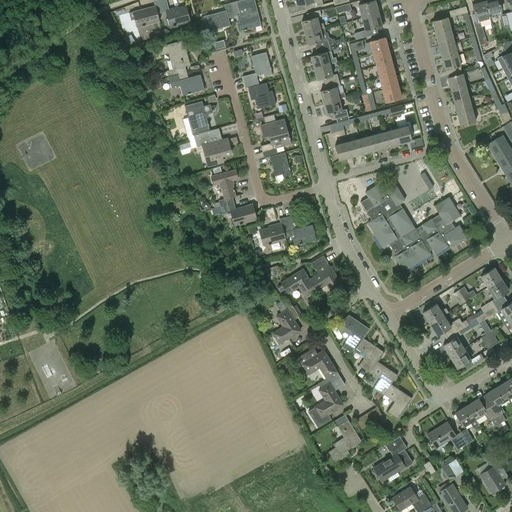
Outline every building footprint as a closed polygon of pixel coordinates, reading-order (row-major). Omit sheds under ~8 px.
[(157,13),(163,11),(159,0),(155,0),(153,0),(155,6),(135,11),(137,18),(135,18),(137,27),(159,21),(157,13)] [(165,0),(159,0),(163,11),(166,11),(168,19),(166,19),(167,27),(190,21),(186,6),(168,11),(165,0)] [(240,0),(230,3),(234,16),(237,15),(239,23),(236,23),(238,31),(261,25),(253,0),(240,0)] [(304,4),(305,9),(323,5),(321,0),(295,0),(297,6),(304,4)] [(358,5),(361,18),(379,14),(375,0),(358,5)] [(488,18),(489,18),(485,0),(472,4),(476,18),(478,17),(479,21),(488,18)] [(498,0),(486,0),(485,0),(489,18),(500,14),(500,18),(503,29),(510,28),(506,14),(503,15),(498,0)] [(228,18),(234,16),(230,3),(224,4),(226,10),(206,15),(208,23),(205,23),(208,31),(230,25),(228,18)] [(351,10),(349,3),(335,7),(337,13),(351,10)] [(462,13),(466,26),(471,24),(467,12),(465,6),(449,11),(450,17),(462,13)] [(301,21),(304,33),(324,28),(323,23),(320,24),(318,16),(321,16),(319,11),(306,14),(308,20),(301,21)] [(382,27),(379,14),(361,18),(364,31),(354,33),(356,39),(377,34),(376,29),(382,27)] [(432,21),(435,33),(450,29),(447,17),(432,21)] [(480,22),(474,24),(480,45),(484,44),(482,39),(485,38),(480,22)] [(314,43),(316,49),(332,45),(331,39),(328,38),(327,33),(325,32),(324,28),(304,33),(307,45),(314,43)] [(450,29),(435,33),(439,46),(454,42),(450,29)] [(474,36),(469,37),(473,49),(478,48),(474,36)] [(369,41),(373,54),(388,49),(385,37),(369,41)] [(168,75),(169,77),(187,72),(185,66),(190,65),(187,52),(179,54),(178,50),(186,48),(183,40),(159,47),(161,55),(168,53),(173,70),(167,71),(167,72),(168,75)] [(217,48),(226,46),(225,40),(215,42),(217,48)] [(349,44),(353,59),(357,58),(355,50),(364,48),(362,41),(349,44)] [(454,42),(439,46),(442,58),(457,54),(454,42)] [(506,54),(498,58),(511,85),(511,43),(503,48),(505,52),(506,54)] [(310,56),(313,68),(329,64),(336,62),(335,58),(332,58),(330,50),(335,49),(334,44),(332,45),(316,49),(317,54),(310,56)] [(501,46),(491,51),(494,57),(504,51),(501,46)] [(481,60),(478,48),(473,49),(477,61),(481,60)] [(373,54),(376,66),(391,62),(388,49),(373,54)] [(242,76),(244,83),(257,79),(256,76),(263,74),(264,76),(272,74),(266,52),(251,56),(255,73),(242,76)] [(460,66),(457,54),(442,58),(445,70),(460,66)] [(391,62),(376,66),(379,78),(395,74),(391,62)] [(324,78),(326,84),(338,80),(336,74),(333,75),(329,64),(313,68),(316,80),(324,78)] [(480,69),(485,80),(489,78),(484,67),(480,69)] [(187,72),(169,77),(171,88),(179,86),(182,96),(204,90),(200,75),(188,78),(187,72)] [(447,77),(450,90),(465,86),(462,73),(447,77)] [(379,78),(382,90),(398,86),(395,74),(379,78)] [(485,80),(490,92),(494,90),(489,78),(485,80)] [(266,83),(259,85),(257,79),(244,83),(245,88),(251,87),(257,109),(275,104),(272,91),(268,92),(266,83)] [(320,91),(323,103),(339,98),(345,97),(344,93),(338,95),(336,87),(339,86),(338,80),(326,84),(327,89),(320,91)] [(401,98),(398,86),(382,90),(385,102),(401,98)] [(450,90),(454,102),(469,98),(465,86),(450,90)] [(490,92),(495,103),(499,101),(494,90),(490,92)] [(371,93),(367,94),(362,95),(367,111),(376,109),(371,93)] [(358,94),(352,95),(354,105),(361,103),(358,94)] [(336,118),(337,122),(341,121),(349,119),(346,109),(342,110),(339,98),(323,103),(326,115),(333,113),(335,118),(336,118)] [(454,102),(457,114),(472,110),(469,98),(454,102)] [(193,135),(195,141),(208,137),(207,131),(210,130),(205,114),(212,112),(210,104),(204,106),(203,101),(184,106),(188,117),(183,119),(188,137),(193,135)] [(504,113),(499,101),(495,103),(500,114),(504,113)] [(389,108),(389,109),(391,113),(392,117),(404,113),(402,105),(389,108)] [(475,122),(472,110),(457,114),(460,126),(475,122)] [(377,112),(366,115),(367,120),(368,123),(379,120),(378,116),(377,112)] [(366,115),(354,118),(355,122),(355,123),(367,120),(366,115)] [(274,143),(261,146),(262,152),(276,149),(275,146),(282,144),(283,146),(291,144),(289,139),(290,139),(289,136),(285,122),(277,124),(276,121),(261,126),(264,137),(269,136),(270,139),(273,138),(274,143)] [(344,130),(343,126),(341,121),(337,122),(330,124),(332,133),(344,130)] [(408,125),(395,128),(400,144),(412,141),(408,125)] [(395,128),(383,131),(387,147),(400,144),(395,128)] [(383,131),(371,135),(375,151),(387,147),(383,131)] [(371,135),(359,138),(363,154),(375,151),(371,135)] [(487,144),(495,158),(511,149),(502,135),(487,144)] [(208,137),(195,141),(197,147),(202,146),(205,153),(207,153),(210,166),(223,162),(221,157),(231,154),(227,139),(210,144),(208,137)] [(359,138),(346,141),(351,157),(363,154),(359,138)] [(338,161),(351,157),(346,141),(334,145),(338,161)] [(276,149),(262,152),(264,159),(269,157),(274,176),(282,174),(283,176),(290,175),(284,153),(277,155),(276,149)] [(495,158),(504,172),(511,167),(511,151),(511,149),(495,158)] [(211,176),(213,185),(220,183),(224,199),(219,201),(219,202),(221,207),(234,203),(232,197),(236,196),(231,180),(238,179),(235,169),(211,176)] [(433,187),(424,172),(420,175),(429,189),(433,187)] [(368,198),(360,202),(371,220),(367,223),(382,247),(389,243),(396,256),(394,257),(403,271),(430,254),(428,251),(431,249),(435,254),(448,246),(445,242),(448,240),(453,247),(467,238),(459,225),(454,228),(451,222),(460,216),(448,197),(434,206),(439,214),(415,229),(399,204),(405,200),(395,185),(383,193),(378,184),(366,192),(365,192),(366,193),(368,198)] [(234,203),(221,207),(222,212),(232,209),(234,217),(232,217),(234,225),(256,219),(252,204),(235,208),(234,203)] [(283,232),(285,238),(292,236),(294,246),(316,240),(312,225),(295,229),(291,215),(285,217),(289,231),(283,232)] [(285,239),(285,238),(283,232),(289,231),(285,217),(279,219),(280,225),(261,230),(263,237),(262,238),(263,245),(285,239)] [(309,280),(316,291),(326,284),(333,295),(343,288),(330,267),(328,268),(326,264),(328,263),(323,255),(310,263),(318,275),(314,277),(309,280)] [(481,276),(488,287),(501,279),(494,268),(481,276)] [(310,294),(316,291),(309,280),(302,270),(281,283),(288,294),(298,287),(312,308),(317,304),(310,294)] [(501,279),(488,287),(495,299),(508,290),(501,279)] [(464,287),(458,290),(465,301),(475,295),(473,290),(468,293),(464,287)] [(460,304),(465,301),(458,290),(453,293),(460,304)] [(293,319),(298,316),(292,306),(287,310),(281,301),(276,304),(281,312),(276,316),(282,326),(272,333),(279,344),(300,331),(293,319)] [(480,308),(483,313),(494,306),(495,306),(492,301),(480,308)] [(511,301),(500,309),(508,321),(511,317),(511,301)] [(430,324),(443,315),(448,312),(445,308),(440,311),(436,304),(423,312),(430,324)] [(476,318),(479,323),(484,320),(497,312),(494,306),(483,313),(476,318)] [(353,351),(355,348),(356,347),(363,338),(369,329),(348,315),(347,318),(336,324),(341,333),(344,331),(350,335),(342,347),(351,352),(353,351)] [(442,332),(445,337),(453,332),(467,323),(466,320),(461,323),(459,318),(449,324),(443,315),(430,324),(437,335),(442,332)] [(479,323),(486,334),(491,331),(484,320),(479,323)] [(467,323),(453,332),(456,337),(471,328),(467,323)] [(486,334),(493,345),(498,342),(494,336),(499,333),(496,328),(491,331),(486,334)] [(443,345),(450,356),(463,348),(456,337),(453,332),(445,337),(448,342),(443,345)] [(487,349),(493,345),(486,334),(480,338),(487,349)] [(356,347),(355,348),(365,355),(359,366),(369,373),(370,371),(377,361),(383,352),(365,339),(363,338),(356,347)] [(463,348),(450,356),(457,368),(471,360),(463,348)] [(323,350),(302,364),(309,374),(319,368),(326,379),(327,380),(329,383),(329,384),(340,377),(323,350)] [(377,361),(370,371),(380,378),(373,389),(383,396),(384,395),(391,384),(398,375),(380,363),(377,361)] [(344,384),(340,377),(329,384),(329,383),(327,380),(326,379),(319,383),(322,388),(319,390),(325,401),(308,412),(318,427),(331,419),(328,414),(343,405),(334,390),(344,384)] [(511,379),(511,378),(500,385),(508,399),(511,396),(511,379)] [(391,384),(384,395),(394,402),(387,412),(398,419),(412,399),(394,387),(391,384)] [(493,399),(488,402),(501,423),(506,420),(502,413),(504,411),(499,404),(508,399),(500,385),(489,392),(493,399)] [(478,399),(467,406),(475,419),(483,414),(488,421),(491,420),(495,426),(501,423),(488,402),(483,405),(478,399)] [(109,405),(100,410),(109,427),(124,419),(116,404),(110,407),(109,405)] [(479,425),(475,419),(467,406),(456,413),(464,426),(470,423),(473,428),(479,425)] [(372,410),(378,421),(384,417),(377,407),(377,408),(372,410)] [(100,410),(91,414),(100,432),(109,427),(100,410)] [(372,410),(366,414),(372,424),(378,421),(372,410)] [(91,414),(81,420),(90,437),(100,432),(91,414)] [(366,414),(361,417),(368,427),(372,424),(366,414)] [(360,441),(344,415),(334,421),(344,437),(334,443),(336,447),(329,451),(335,461),(349,453),(347,449),(351,446),(351,445),(354,443),(355,444),(360,441)] [(362,431),(368,427),(361,417),(356,420),(362,431)] [(81,420),(71,425),(80,443),(90,437),(81,420)] [(467,443),(460,432),(455,435),(447,422),(428,434),(436,448),(450,439),(457,450),(467,443)] [(64,438),(57,442),(62,452),(80,443),(71,425),(60,431),(62,433),(64,438)] [(466,429),(461,432),(470,447),(475,444),(466,429)] [(62,433),(54,437),(57,442),(64,438),(62,433)] [(406,447),(403,442),(389,450),(392,455),(391,455),(392,456),(373,468),(381,481),(404,466),(405,467),(412,463),(404,449),(406,447)] [(503,486),(505,484),(497,470),(501,467),(489,448),(481,453),(490,467),(479,474),(491,493),(497,490),(498,491),(504,487),(503,486)] [(442,462),(444,466),(448,463),(451,461),(449,457),(442,462)] [(435,471),(429,460),(423,464),(429,475),(435,471)] [(444,466),(442,467),(450,481),(456,477),(448,463),(444,466)] [(92,470),(81,474),(88,493),(99,489),(92,470)] [(81,474),(70,478),(77,497),(88,493),(81,474)] [(70,478),(59,482),(66,501),(77,497),(70,478)] [(59,482),(48,486),(55,505),(66,501),(59,482)] [(452,483),(439,491),(451,511),(459,511),(467,508),(452,483)] [(392,498),(400,511),(414,502),(420,511),(421,511),(431,506),(423,493),(416,497),(410,487),(392,498)] [(441,511),(436,503),(431,506),(421,511),(441,511)]
